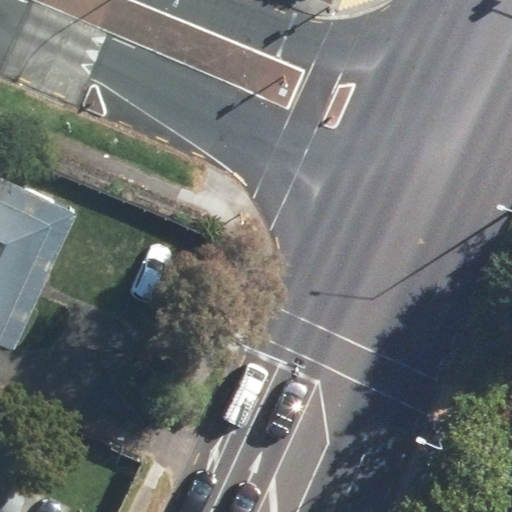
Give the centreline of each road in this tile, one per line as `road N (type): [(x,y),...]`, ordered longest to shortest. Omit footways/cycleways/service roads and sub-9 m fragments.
road 1 (tertiary): [(409,198),(0,6)]
road 2 (primary): [(275,511),(409,198)]
road 3 (tertiary): [(205,0),(454,94)]
